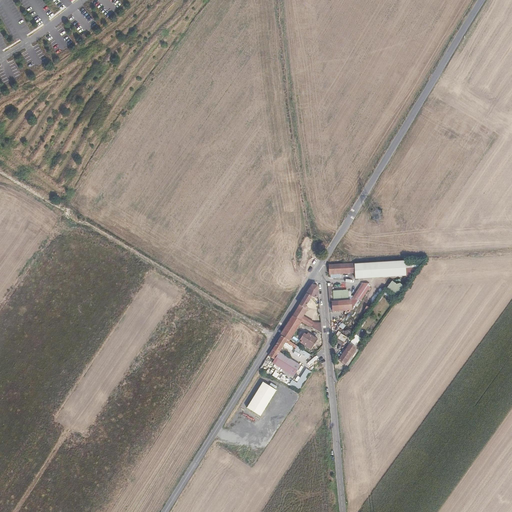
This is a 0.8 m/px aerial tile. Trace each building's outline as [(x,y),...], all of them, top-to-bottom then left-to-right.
[(302,256),(299,254),(294,263),(298,265),(302,256)] [(355,279),(373,277),(406,275),(405,261),(384,262),(355,264),(355,274),(355,279)] [(355,274),(355,264),(329,265),(330,275),(355,274)] [(403,286),(391,279),(386,288),(398,295),(403,286)] [(361,301),(370,285),(362,281),(353,296),(361,301)] [(312,285),(306,294),(313,298),(313,297),(319,300),(319,292),(317,287),(318,286),(317,286),(312,285)] [(313,298),(306,294),(293,315),(302,321),(324,334),(323,324),(315,323),(304,316),(309,309),(307,307),(313,298)] [(333,302),(330,303),(331,311),(351,309),(350,301),(333,302)] [(302,321),(293,315),(279,336),(281,337),(287,341),(288,342),(302,321)] [(338,332),(335,338),(343,342),(347,336),(338,332)] [(318,341),(308,334),(307,336),(305,335),(301,340),(303,341),(302,343),(312,350),(318,341)] [(287,341),(281,337),(269,356),(275,360),(279,353),(287,341)] [(355,345),(350,341),(339,357),(346,362),(353,352),(351,351),(355,345)] [(299,366),(279,353),(275,360),(273,362),(293,375),(299,366)] [(296,382),(292,379),(289,384),(298,390),(310,371),(305,368),(296,382)] [(275,390),(261,382),(246,407),(259,416),(275,390)]
